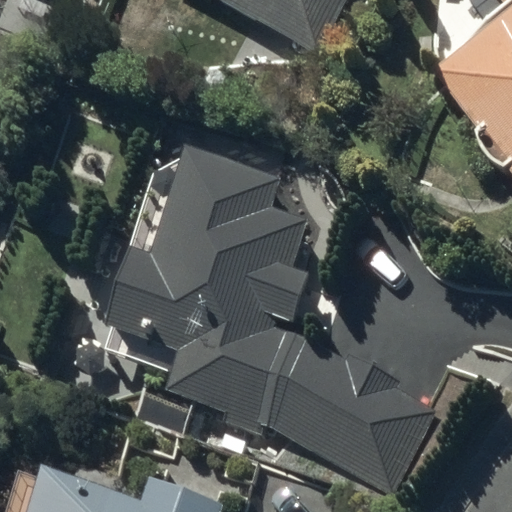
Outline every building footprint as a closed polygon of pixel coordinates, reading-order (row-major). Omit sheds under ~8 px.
[(204,0),(317,60),(348,0),(204,0)] [(511,0),(495,0),(507,14),(511,10),(511,0)] [(511,29),(438,91),(478,139),(477,141),(477,143),(477,144),(477,146),(477,147),(477,149),(478,150),(478,152),(478,153),(479,155),(480,156),(480,158),(481,159),(482,161),(482,162),(483,163),(484,165),(485,166),(486,167),(487,168),(488,169),(490,170),(491,171),(492,172),(494,173),(495,174),(496,174),(498,175),(499,176),(501,176),(502,177),(504,177),(505,177),(507,177),(508,178),(511,182),(511,29)] [(266,434),(278,438),(389,498),(434,415),(397,395),(402,386),(353,360),(348,369),(309,348),(276,339),(278,330),(295,333),(310,286),(293,281),(309,232),(274,221),(283,193),(188,163),(187,168),(155,186),(128,271),(132,272),(108,345),(112,346),(106,363),(174,384),(167,406),(226,424),(224,430),(263,443),(266,434)] [(210,511),(151,494),(145,511),(130,511),(46,486),(37,511),(210,511)]
